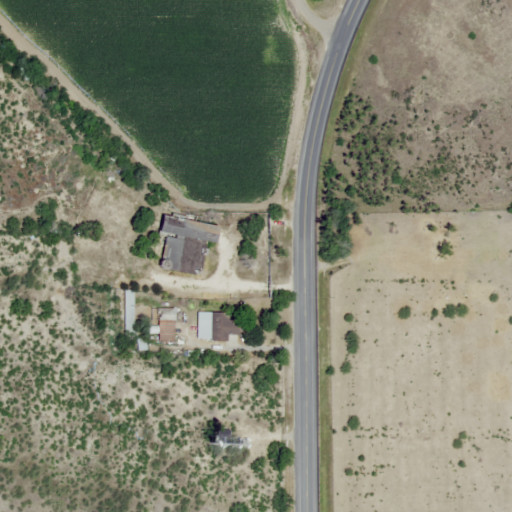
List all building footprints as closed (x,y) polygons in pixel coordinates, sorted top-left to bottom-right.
[(155,232),(210,242),(213,225),(158,214),(155,232)] [(183,241),(162,241),(162,257),(183,257),(183,241)] [(122,338),(134,338),(135,352),(143,352),(142,322),(133,322),(132,288),(122,288),(122,338)] [(154,341),(172,341),(172,307),(154,307),(154,341)] [(236,320),(225,319),(226,312),(195,311),(195,340),(225,340),(225,334),(236,334),(236,320)] [(227,429),(212,430),(213,445),(228,444),(227,429)]
